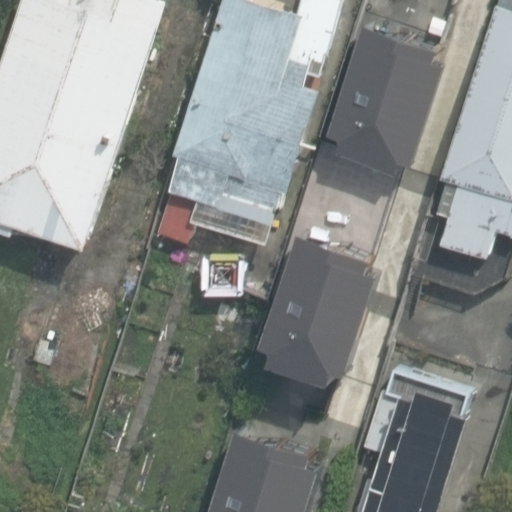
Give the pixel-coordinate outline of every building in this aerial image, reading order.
[(26,217),(96,239),(172,0),(28,0),(0,90),(0,208),(7,211),(4,221),(23,227),(26,217)] [(164,228),(195,237),(208,194),(229,200),(232,191),(282,207),(289,184),(295,186),(326,86),(309,81),(317,55),(330,59),(346,0),(304,0),(302,8),(276,0),(228,0),(183,148),(188,150),(164,228)] [(451,236),(482,245),(490,219),(511,225),(511,0),(501,0),(452,170),(469,175),(451,236)] [(455,51),(459,38),(375,15),(342,123),(353,126),(349,140),(420,162),(424,145),(439,149),(467,55),(455,51)] [(393,248),(314,224),(280,330),(297,335),(292,350),(355,370),(359,355),(372,360),(402,262),(390,258),(393,248)] [(444,511),(478,408),(462,403),(468,384),(402,363),(394,389),(385,386),(368,439),(387,445),(377,475),(368,472),(355,511),(444,511)] [(253,421),(223,511),(320,511),(336,461),(325,457),(329,445),(253,421)]
